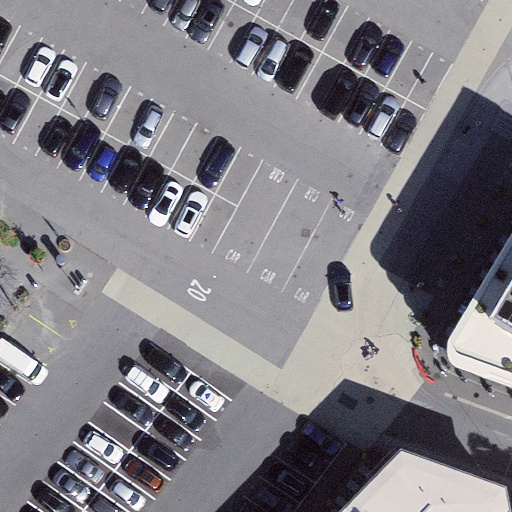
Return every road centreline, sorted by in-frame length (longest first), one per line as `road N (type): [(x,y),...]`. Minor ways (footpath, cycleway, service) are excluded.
road 1 (residential): [(359,388),(511,130)]
road 2 (residential): [(0,475),(155,272)]
road 3 (residential): [(306,511),(390,401)]
road 4 (residential): [(511,448),(390,401)]
